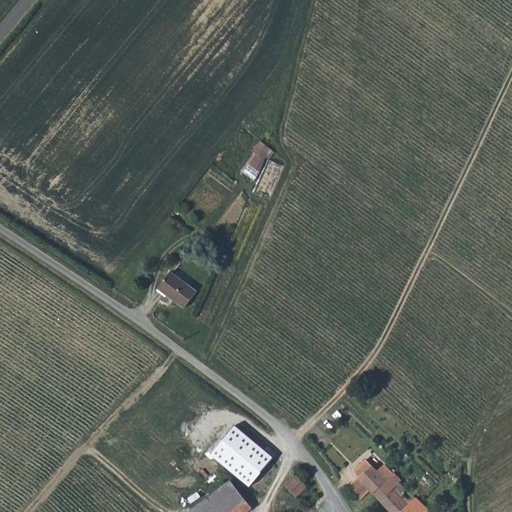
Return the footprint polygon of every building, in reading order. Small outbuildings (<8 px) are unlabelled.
[(263,140),(255,151),(260,154),(246,173),(254,179),(276,150),(263,140)] [(255,196),(269,202),(285,165),(271,159),(255,196)] [(168,273),(157,290),(182,307),(193,290),(168,273)] [(357,472),(362,478),(374,467),(368,461),(357,472)] [(376,496),(389,484),(380,474),(374,467),(362,478),(351,489),(362,502),(372,492),(376,496)] [(387,467),(380,474),(389,484),(397,477),(387,467)] [(389,484),(396,491),(405,483),(398,476),(397,477),(389,484)] [(301,485),(301,483),(303,481),(300,477),(297,479),(296,477),(285,488),(290,494),(301,485)] [(426,511),(417,502),(411,507),(396,491),(389,484),(376,496),(390,511),(426,511)] [(213,505),(220,511),(241,511),(249,504),(231,486),(213,505)]
